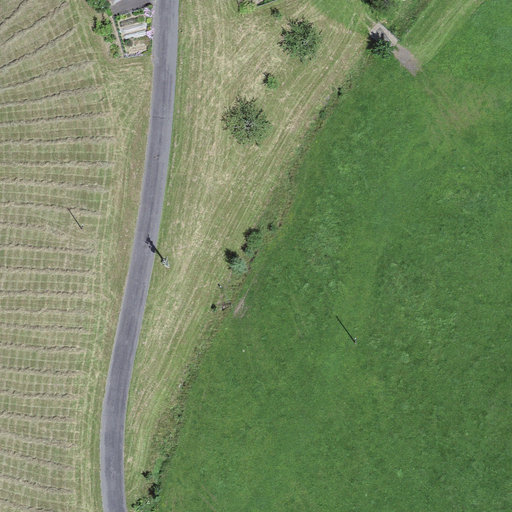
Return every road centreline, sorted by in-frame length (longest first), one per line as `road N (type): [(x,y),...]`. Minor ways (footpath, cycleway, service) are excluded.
road 1 (unclassified): [(169,0),(144,245),(115,388),(116,511)]
road 2 (track): [(257,511),(333,383),(391,191),(453,119),(511,94)]
